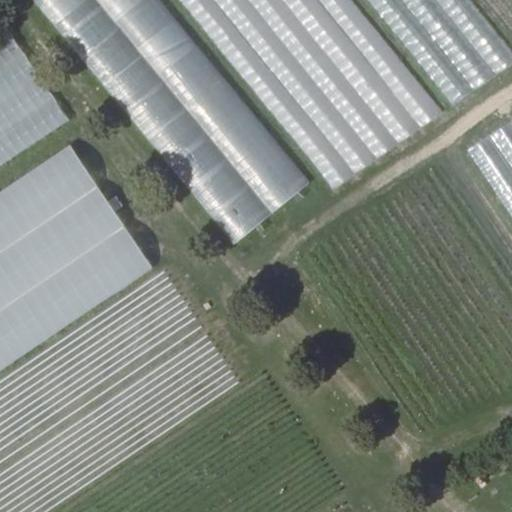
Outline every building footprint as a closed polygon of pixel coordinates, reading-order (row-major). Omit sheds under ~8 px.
[(159,0),(31,0),(236,245),(311,182),(159,0)] [(179,0),(334,191),(444,113),(351,0),(179,0)] [(511,50),(470,0),(366,0),(453,107),(511,63),(511,50)] [(0,167),(70,121),(9,29),(0,35),(0,167)] [(511,120),(468,150),(511,215),(511,120)] [(0,372),(154,269),(71,147),(0,194),(0,372)]
